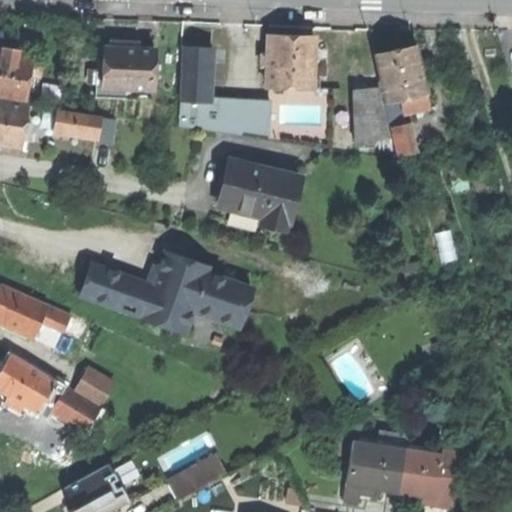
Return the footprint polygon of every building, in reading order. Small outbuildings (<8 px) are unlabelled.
[(270,37),(269,85),(287,86),(315,86),(316,38),(292,38),(270,37)] [(155,99),(155,89),(106,87),(108,47),(99,46),(97,97),(155,99)] [(130,47),(108,47),(106,87),(155,89),(157,49),(130,47)] [(184,100),(212,101),(214,49),(186,47),(184,100)] [(0,95),(27,100),(31,74),(33,61),(19,59),(20,50),(3,48),(2,57),(0,56),(0,95)] [(397,52),(377,57),(388,104),(402,100),(427,94),(416,48),(397,52)] [(44,62),(33,61),(31,74),(42,76),(44,62)] [(314,103),(315,86),(287,86),(286,102),(314,103)] [(382,143),(392,141),(381,88),(356,91),(358,145),(382,143)] [(431,111),(427,94),(402,100),(406,117),(431,111)] [(227,102),(212,101),(184,100),(183,118),(207,119),(227,120),(227,102)] [(408,124),(406,117),(402,100),(388,104),(394,128),(408,124)] [(27,106),(0,102),(0,145),(21,148),(22,141),(25,123),(26,116),(27,106)] [(275,104),(227,102),(227,120),(246,121),(246,133),(273,134),(275,104)] [(40,129),(57,131),(59,111),(27,106),(26,116),(41,118),(40,129)] [(105,117),(59,111),(57,131),(102,138),(105,118),(105,117)] [(118,120),(105,118),(102,138),(101,143),(115,145),(118,120)] [(182,126),(207,127),(207,119),(183,118),(182,126)] [(207,131),(246,133),(246,121),(227,120),(207,119),(207,127),(207,131)] [(32,124),(25,123),(22,141),(29,142),(32,124)] [(414,152),(408,124),(394,128),(401,156),(414,152)] [(394,151),(392,141),(382,143),(383,152),(394,151)] [(226,184),(221,206),(265,216),(263,225),(289,231),(301,176),(232,160),(226,184)] [(92,264),(81,296),(178,329),(188,300),(221,311),(218,319),(240,326),(253,288),(206,272),(208,266),(165,252),(160,267),(163,268),(157,287),(146,283),(92,264)] [(149,274),(146,283),(157,287),(163,268),(160,267),(153,265),(149,274)] [(48,306),(3,286),(0,292),(0,323),(34,339),(42,320),(48,306)] [(193,311),(218,319),(221,311),(188,300),(178,329),(186,331),(193,311)] [(61,312),(48,306),(42,320),(55,326),(61,312)] [(89,325),(61,312),(55,326),(83,338),(89,325)] [(105,330),(93,324),(82,347),(94,353),(105,330)] [(54,382),(12,357),(1,374),(0,375),(0,390),(10,397),(23,405),(36,413),(43,401),(54,382)] [(77,391),(102,405),(115,384),(89,369),(77,391)] [(65,389),(54,382),(43,401),(54,408),(58,402),(65,389)] [(96,408),(65,389),(58,402),(89,420),(96,408)] [(19,411),(23,405),(10,397),(6,403),(19,411)] [(379,491),(398,494),(404,452),(351,445),(344,494),(359,496),(361,488),(379,491)] [(404,452),(398,494),(416,496),(436,499),(440,471),(442,458),(404,452)] [(216,458),(202,465),(212,484),(226,477),(216,458)] [(111,464),(64,489),(76,511),(73,511),(114,511),(131,503),(123,487),(118,489),(114,482),(119,480),(111,464)] [(170,482),(180,501),(212,484),(202,465),(170,482)] [(455,473),(440,471),(436,499),(434,509),(449,511),(455,473)] [(358,505),(359,496),(344,494),(342,503),(358,505)]
